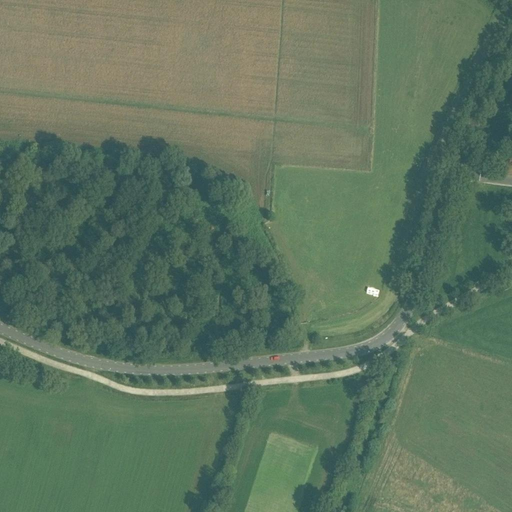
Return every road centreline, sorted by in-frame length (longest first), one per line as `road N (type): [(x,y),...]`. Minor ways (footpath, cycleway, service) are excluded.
road 1 (tertiary): [(0,326),(85,360),(138,370),(355,352),(403,316),(455,175)]
road 2 (tertiary): [(455,175),(474,119),(511,54)]
